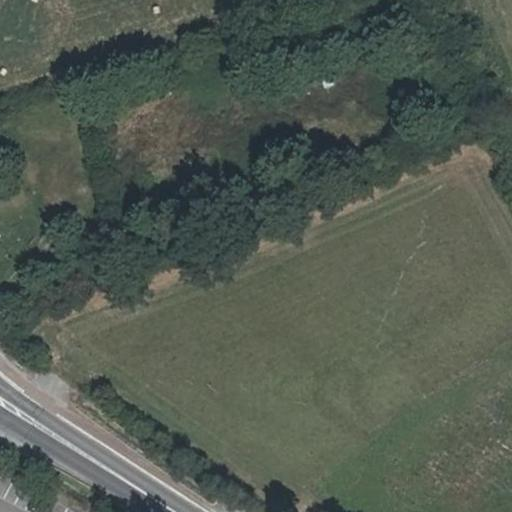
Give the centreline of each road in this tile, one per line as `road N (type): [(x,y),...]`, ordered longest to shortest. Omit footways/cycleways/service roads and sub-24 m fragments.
road 1 (secondary): [(174,511),(23,411)]
road 2 (track): [(470,0),(511,116)]
